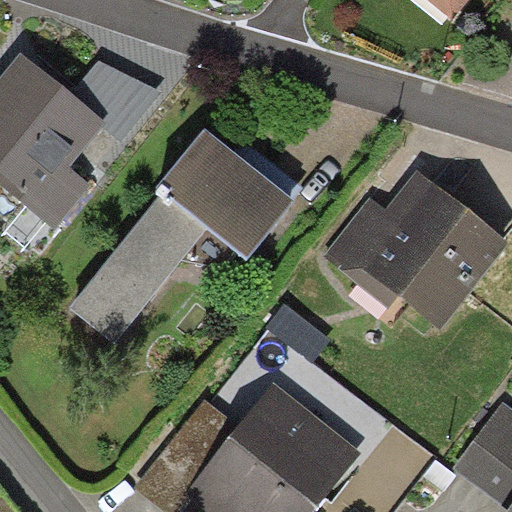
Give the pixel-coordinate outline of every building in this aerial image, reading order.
[(426,0),(454,22),(471,0),(426,0)] [(72,99),(21,58),(0,83),(0,187),(55,232),(91,188),(70,171),(104,130),(106,127),(72,99)] [(99,63),(72,99),(106,127),(104,130),(122,143),(162,93),(99,63)] [(233,156),(205,134),(158,195),(161,197),(71,312),(117,347),(206,233),(247,265),(295,204),(293,202),(264,180),(233,156)] [(243,143),(233,156),(264,180),(293,202),(303,190),(243,143)] [(510,247),(418,173),(386,212),(372,200),(324,258),(390,311),(399,299),(441,333),(510,247)] [(330,342),(286,307),(268,329),(312,364),(330,342)] [(317,511),(363,456),(276,386),(230,441),(185,497),(203,511),(317,511)] [(455,470),(511,511),(511,408),(505,403),(455,470)]
